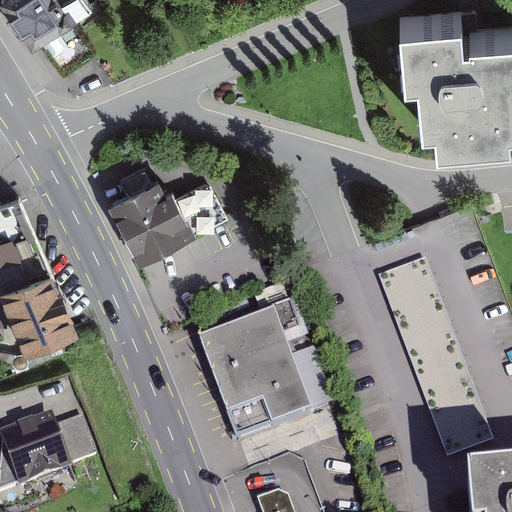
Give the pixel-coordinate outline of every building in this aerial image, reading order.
[(0,16),(27,56),(86,16),(74,0),(5,0),(0,4),(0,16)] [(459,17),(396,23),(402,83),(413,82),(417,133),(433,131),(435,149),(509,142),(508,129),(511,128),(511,87),(511,76),(511,32),(470,36),(469,26),(459,27),(459,17)] [(141,270),(198,241),(173,194),(168,196),(161,183),(153,188),(146,174),(123,185),(131,199),(110,210),(141,270)] [(53,277),(20,201),(12,204),(0,208),(0,297),(0,299),(53,277)] [(448,455),(492,439),(425,257),(381,274),(448,455)] [(27,363),(80,341),(53,277),(0,299),(27,363)] [(234,424),(239,439),(311,412),(275,319),(204,346),(216,378),(224,398),(229,413),(234,424)] [(299,360),(315,409),(335,402),(320,353),(299,360)] [(2,434),(0,487),(0,492),(96,454),(82,415),(70,419),(57,425),(54,416),(2,434)] [(511,511),(511,485),(467,490),(469,511),(511,511)] [(257,503),(260,511),(294,511),(290,499),(279,494),(257,503)]
